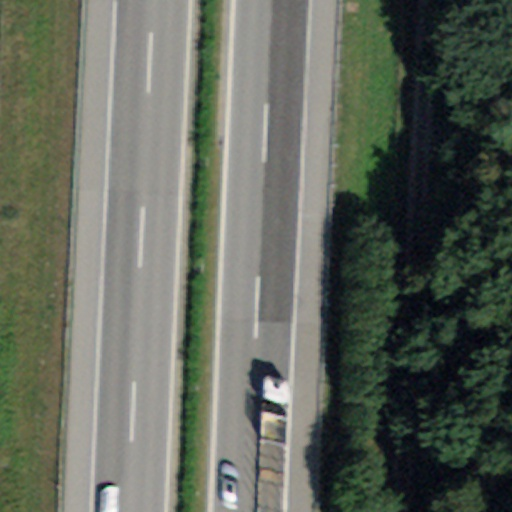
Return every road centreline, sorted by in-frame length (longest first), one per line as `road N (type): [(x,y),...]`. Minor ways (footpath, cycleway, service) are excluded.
road 1 (motorway): [(152,0),(126,511)]
road 2 (motorway): [(245,511),(270,0)]
road 3 (track): [(412,511),(436,0)]
